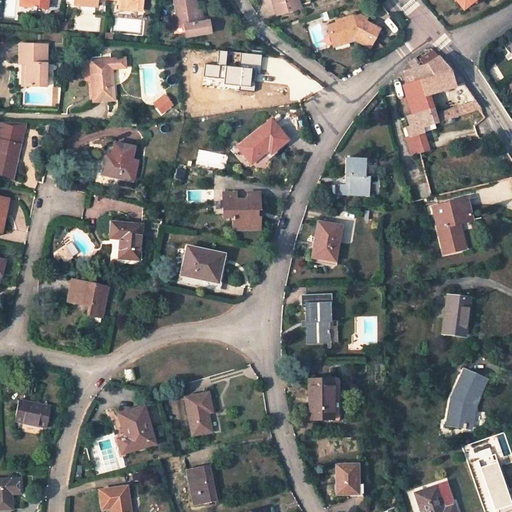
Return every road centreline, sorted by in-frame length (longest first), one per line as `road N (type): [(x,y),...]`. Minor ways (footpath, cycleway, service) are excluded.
road 1 (residential): [(425,28),(343,114),(307,176),(283,243),(268,329)]
road 2 (residential): [(268,329),(275,416),(313,511)]
road 3 (residential): [(75,203),(46,197),(16,350)]
road 4 (residential): [(95,366),(179,334),(268,329)]
road 5 (residential): [(57,511),(64,442),(95,366)]
